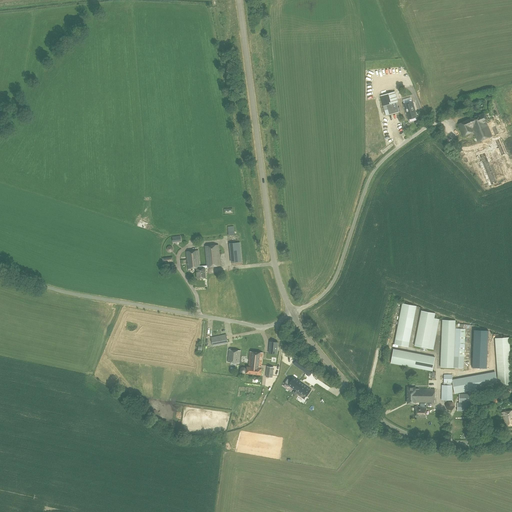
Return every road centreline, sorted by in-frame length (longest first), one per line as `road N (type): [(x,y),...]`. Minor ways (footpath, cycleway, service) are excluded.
road 1 (tertiary): [(292,313),(275,269),(239,0)]
road 2 (unclassified): [(292,313),(265,326),(245,324),(61,291),(0,268)]
road 3 (tertiary): [(511,436),(452,444),(400,432),(320,354),(292,313)]
road 4 (track): [(292,313),(334,279),(374,170),(424,128)]
